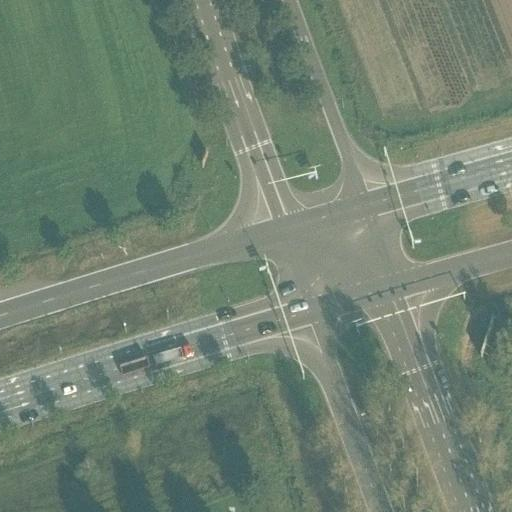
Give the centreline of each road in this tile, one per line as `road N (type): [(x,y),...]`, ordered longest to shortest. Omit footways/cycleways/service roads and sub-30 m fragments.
road 1 (trunk): [(0,407),(306,313)]
road 2 (trunk): [(280,233),(0,319)]
road 3 (secondary): [(204,0),(280,233)]
road 4 (secondary): [(472,511),(393,289)]
road 5 (secondary): [(363,207),(286,0)]
road 6 (secondary): [(306,313),(380,511)]
road 7 (primary): [(511,166),(363,207)]
road 8 (primary): [(393,289),(511,258)]
